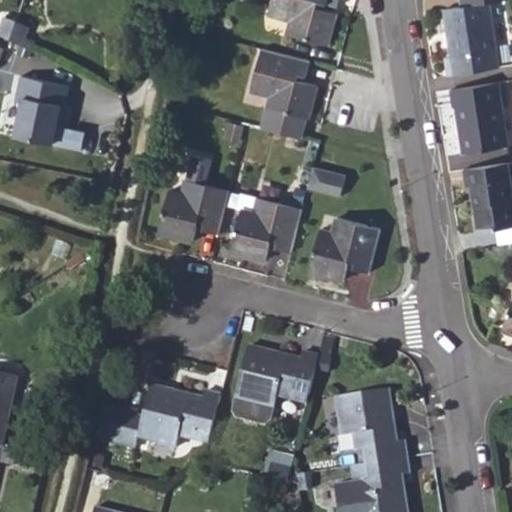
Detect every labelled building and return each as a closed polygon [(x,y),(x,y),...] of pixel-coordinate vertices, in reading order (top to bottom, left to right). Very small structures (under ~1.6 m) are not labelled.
[(271,0),(268,15),(287,20),(284,32),(327,44),(335,13),(315,7),(317,0),(336,5),(337,0),(271,0)] [(442,8),(450,57),(444,58),(446,75),(499,66),(489,1),(459,5),(442,8)] [(0,28),(0,33),(9,37),(14,20),(4,17),(0,28)] [(9,37),(23,45),(25,37),(28,25),(14,20),(9,37)] [(23,45),(30,49),(33,40),(25,37),(23,45)] [(0,71),(5,73),(6,73),(9,66),(13,53),(13,51),(2,46),(1,49),(0,48),(0,71)] [(260,48),(249,91),(268,96),(260,127),(283,133),(298,137),(304,116),(308,117),(316,86),(295,80),(297,72),(305,74),(308,61),(260,48)] [(9,66),(17,69),(21,56),(13,53),(9,66)] [(449,89),(451,105),(458,105),(462,129),(459,130),(462,151),(507,144),(497,81),(449,89)] [(17,135),(52,143),(59,103),(24,96),(17,135)] [(218,234),(229,190),(205,183),(211,159),(192,154),(182,194),(168,190),(158,232),(192,241),(197,222),(205,224),(204,231),(218,234)] [(462,169),(465,186),(471,185),(473,201),(471,201),(475,226),(494,224),(495,228),(511,224),(511,191),(508,161),(462,169)] [(344,175),(311,166),(306,187),(339,196),(344,175)] [(238,191),(235,206),(242,208),(230,252),(263,260),(269,238),(276,240),(275,247),(290,251),(301,208),(238,191)] [(308,271),(342,280),(348,259),(354,261),(353,267),(368,271),(379,229),(333,217),(330,230),(320,228),(308,271)] [(511,333),(511,303),(502,330),(511,333)] [(308,395),(317,355),(300,352),(299,359),(248,346),(232,410),(237,418),(262,425),(270,419),(276,394),(291,397),(293,392),(308,395)] [(0,446),(2,447),(17,377),(0,373),(0,446)] [(110,442),(135,449),(137,437),(175,447),(177,436),(192,440),(195,429),(212,434),(222,393),(203,388),(202,397),(151,384),(142,415),(119,409),(110,442)] [(366,462),(406,456),(403,440),(396,441),(388,390),(338,397),(344,435),(354,433),(356,449),(364,448),(366,462)] [(94,439),(110,442),(119,409),(103,405),(94,439)] [(192,440),(209,444),(212,434),(195,429),(192,440)] [(354,496),(355,511),(406,511),(401,474),(409,473),(406,456),(366,462),(368,478),(361,479),(363,495),(354,496)] [(359,463),(361,479),(368,478),(366,462),(359,463)] [(269,476),(287,481),(290,470),(271,465),(269,476)] [(355,511),(354,496),(340,498),(342,511),(355,511)]
